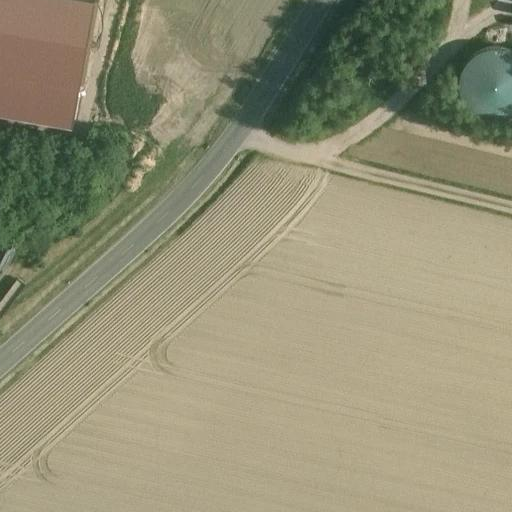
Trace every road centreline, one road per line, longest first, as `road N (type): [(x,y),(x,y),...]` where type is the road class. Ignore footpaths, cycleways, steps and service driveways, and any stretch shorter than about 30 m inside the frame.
road 1 (secondary): [(321,0),(201,178),(0,363)]
road 2 (track): [(238,130),(264,145),(511,205)]
road 3 (track): [(311,156),(384,117),(451,44),(462,0)]
